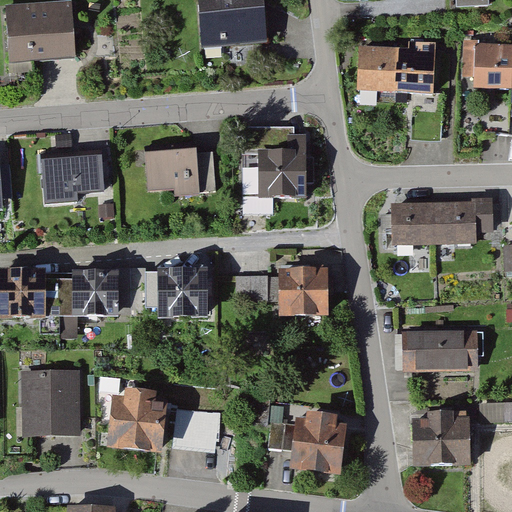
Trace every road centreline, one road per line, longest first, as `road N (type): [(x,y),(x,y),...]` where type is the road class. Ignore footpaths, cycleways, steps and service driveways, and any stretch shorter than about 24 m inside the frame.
road 1 (residential): [(353,237),(0,263)]
road 2 (residential): [(0,122),(329,96)]
road 3 (residential): [(0,488),(99,483),(302,510)]
road 4 (residential): [(353,237),(386,511)]
road 5 (residential): [(346,180),(511,175)]
